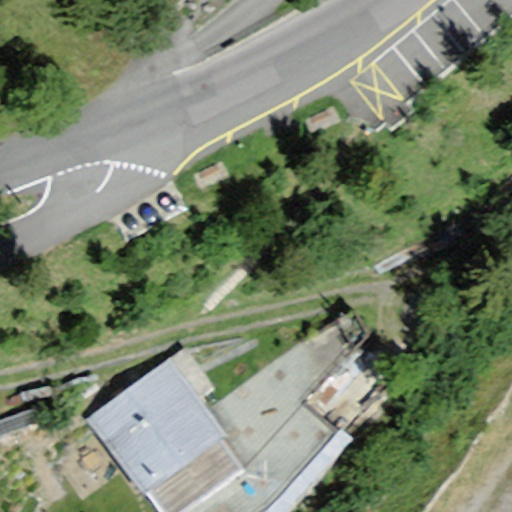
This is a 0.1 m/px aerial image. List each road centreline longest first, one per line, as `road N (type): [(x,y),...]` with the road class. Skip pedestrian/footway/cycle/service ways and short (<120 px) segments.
road 1 (track): [(407,294),(333,299),(0,378)]
road 2 (unclassified): [(124,127),(258,86),(378,0)]
road 3 (residential): [(0,251),(50,228),(104,182),(124,127)]
road 4 (unclassified): [(0,166),(124,127)]
